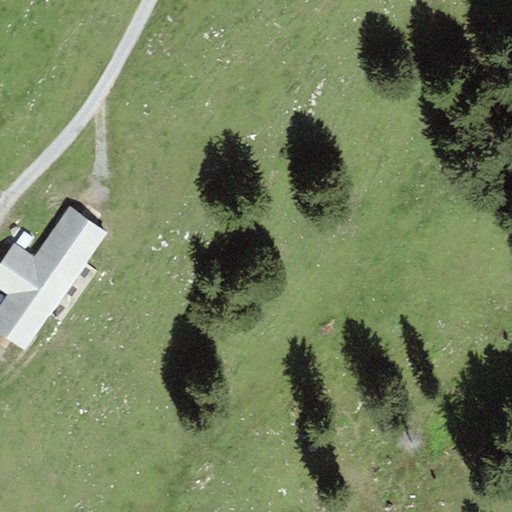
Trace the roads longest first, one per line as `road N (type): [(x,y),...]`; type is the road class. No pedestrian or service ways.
road 1 (track): [(151,0),(64,140),(0,204)]
road 2 (track): [(106,81),(91,224)]
